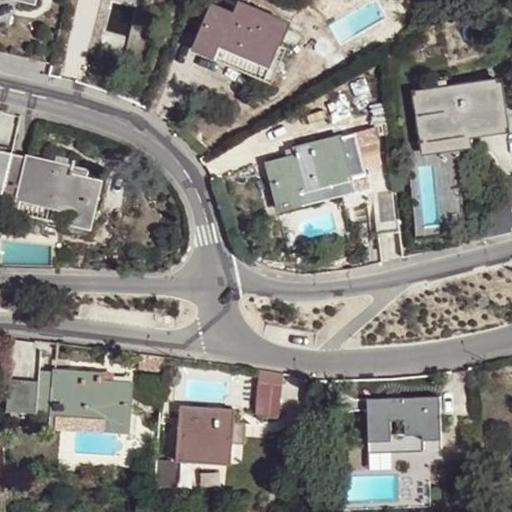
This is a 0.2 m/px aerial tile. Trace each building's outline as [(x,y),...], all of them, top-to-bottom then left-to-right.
[(212,6),(194,49),(265,79),(290,22),(246,4),(239,17),(212,6)] [(437,90),(415,93),(423,141),(468,135),(510,129),(502,79),(450,88),(449,82),(437,83),(437,90)] [(296,154),(268,161),(279,208),(289,206),(299,203),(296,192),(365,174),(354,131),(294,147),(296,154)] [(468,135),(423,141),(425,156),(471,150),(468,135)] [(0,195),(6,197),(15,154),(0,150),(0,195)] [(15,154),(6,197),(68,210),(65,221),(78,225),(91,228),(101,181),(73,174),(76,160),(60,158),(59,163),(30,156),(15,154)] [(394,185),(371,188),(376,232),(398,229),(394,185)] [(37,381),(36,411),(54,413),(51,425),(128,432),(132,384),(102,381),(103,373),(70,371),(38,368),(37,381)] [(275,418),(284,373),(261,369),(252,414),(275,418)] [(37,381),(8,378),(6,408),(36,411),(37,381)] [(408,403),(379,404),(380,413),(367,414),(369,458),(389,457),(425,456),(424,446),(437,445),(435,417),(439,417),(438,402),(408,403)] [(380,413),(379,404),(366,403),(367,414),(380,413)] [(182,408),(179,457),(234,461),(236,412),(209,410),(182,408)] [(441,455),(439,417),(435,417),(437,445),(424,446),(425,456),(441,455)] [(389,469),(389,457),(369,458),(369,470),(389,469)]
